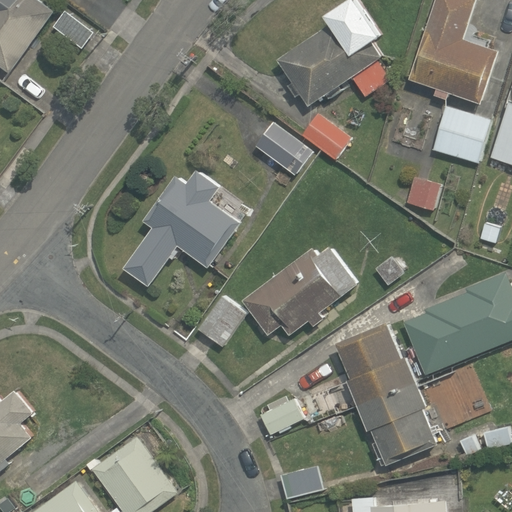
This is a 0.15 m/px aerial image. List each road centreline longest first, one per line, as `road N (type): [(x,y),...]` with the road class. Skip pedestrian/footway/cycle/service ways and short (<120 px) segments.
road 1 (residential): [(9,254),(159,367),(219,427),(243,511)]
road 2 (residential): [(9,254),(194,0)]
